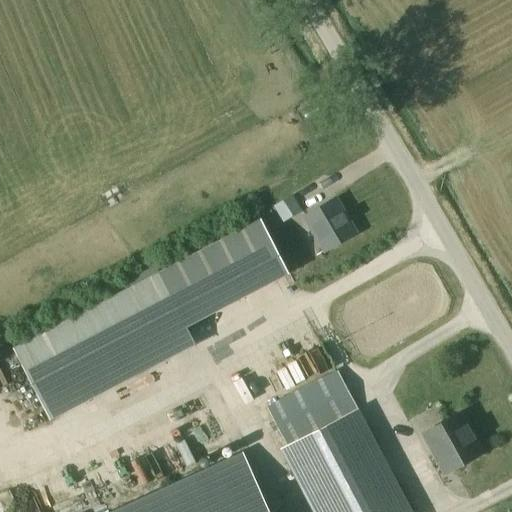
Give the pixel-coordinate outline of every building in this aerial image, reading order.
[(275,207),(284,222),(302,211),(293,195),(275,207)] [(305,217),(325,251),(356,233),(337,199),(305,217)] [(159,271),(13,346),(50,418),(196,343),(187,326),(287,274),(258,220),(159,271)] [(267,407),(287,445),(357,409),(337,370),(267,407)] [(413,511),(360,409),(281,450),(313,511),(413,511)] [(440,446),(453,468),(483,452),(461,413),(423,434),(432,450),(440,446)] [(269,511),(245,458),(126,511),(269,511)]
